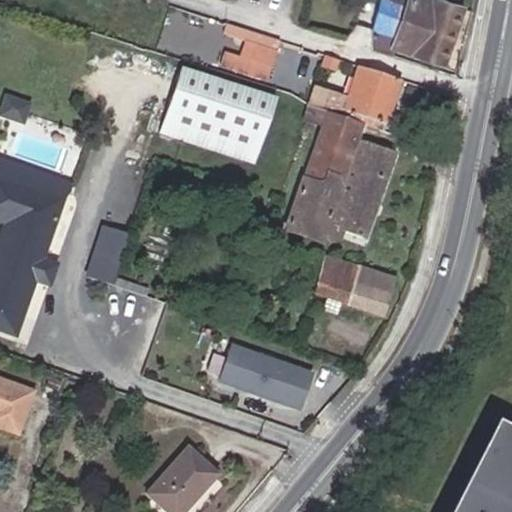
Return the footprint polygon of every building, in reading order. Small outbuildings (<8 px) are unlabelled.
[(444,61),(462,7),(438,0),(409,0),(401,25),(378,17),(376,39),(444,61)] [(408,0),(382,0),(378,17),(401,25),(409,0),(408,0)] [(279,44),(226,27),(223,37),(275,55),(279,44)] [(231,69),(234,61),(221,57),(219,65),(231,69)] [(259,78),(263,68),(240,59),(236,71),(259,78)] [(312,88),(309,100),(306,107),(360,126),(381,133),(397,82),(356,68),(346,100),(312,88)] [(250,164),(271,101),(180,71),(160,126),(153,124),(151,132),(250,164)] [(360,126),(306,107),(302,122),(321,128),(355,140),(360,126)] [(355,140),(321,128),(292,214),(365,238),(393,153),(355,140)] [(0,334),(14,339),(69,184),(0,159),(0,222),(5,224),(0,237),(0,334)] [(84,276),(111,284),(127,232),(101,224),(84,276)] [(384,319),(395,284),(323,259),(312,295),(384,319)] [(227,342),(213,383),(298,411),(312,370),(227,342)] [(31,394),(0,382),(0,429),(17,436),(31,394)] [(511,511),(511,428),(499,422),(453,511),(511,511)] [(181,511),(214,477),(186,450),(145,495),(163,511),(181,511)]
